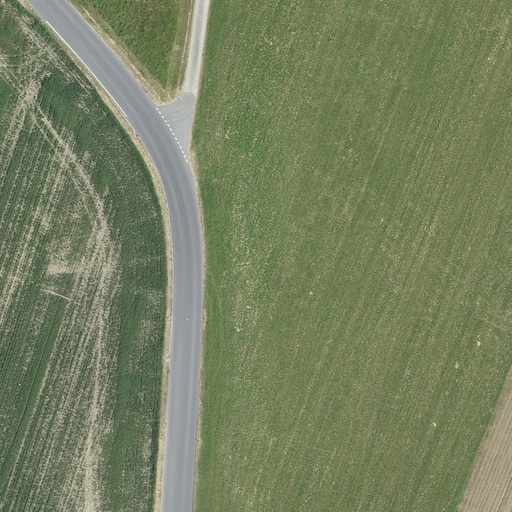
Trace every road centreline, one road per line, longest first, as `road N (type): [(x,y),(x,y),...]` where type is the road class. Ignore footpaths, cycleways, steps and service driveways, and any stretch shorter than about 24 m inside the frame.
road 1 (tertiary): [(47,0),(132,99),(178,183),(187,299),(178,511)]
road 2 (track): [(163,147),(187,104),(204,0)]
